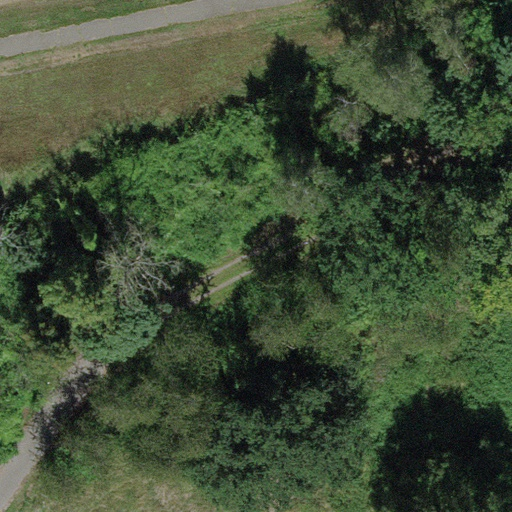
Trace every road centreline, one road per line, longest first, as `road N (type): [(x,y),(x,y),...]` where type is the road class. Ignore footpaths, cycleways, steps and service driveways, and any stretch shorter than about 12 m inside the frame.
road 1 (track): [(0,490),(136,336),(223,265),(417,162),(511,124)]
road 2 (track): [(247,0),(0,48)]
